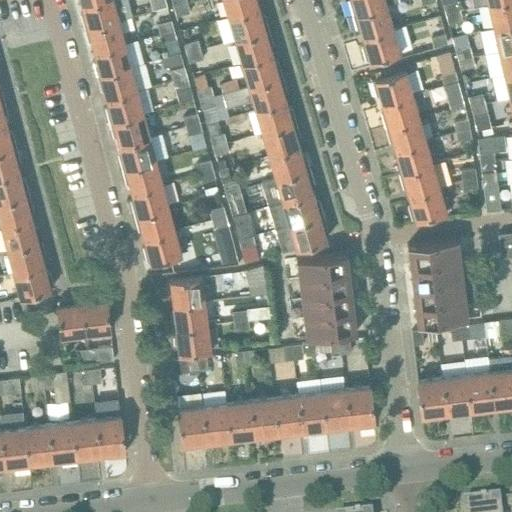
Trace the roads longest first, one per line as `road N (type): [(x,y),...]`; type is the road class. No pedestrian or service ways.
road 1 (residential): [(50,0),(128,279),(157,499)]
road 2 (residential): [(402,470),(376,239),(306,0)]
road 3 (residential): [(157,499),(402,470)]
